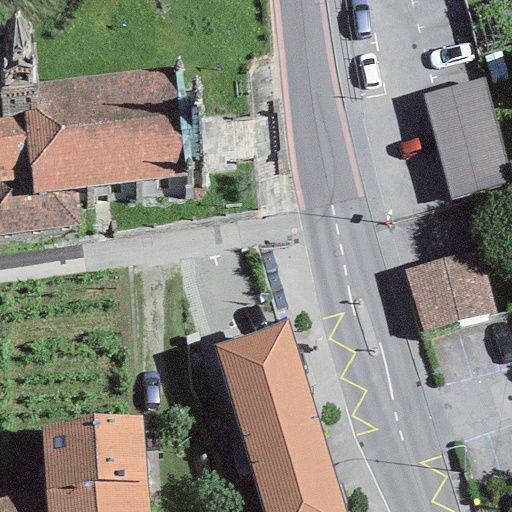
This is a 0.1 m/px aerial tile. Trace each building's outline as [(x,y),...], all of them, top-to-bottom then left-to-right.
[(33,28),(0,31),(0,56),(4,87),(0,86),(0,99),(3,112),(0,112),(0,237),(80,227),(75,191),(192,179),(191,166),(202,165),(193,89),(181,89),(179,68),(37,83),(33,28)] [(484,81),(422,97),(449,199),(511,182),(484,81)] [(479,255),(406,275),(422,337),(496,317),(479,255)] [(214,347),(263,511),(344,511),(286,320),(214,347)] [(44,490),(146,481),(141,415),(39,422),(44,485),(44,490)] [(149,511),(146,481),(44,490),(46,511),(149,511)] [(46,511),(44,490),(44,485),(0,487),(0,511),(46,511)]
